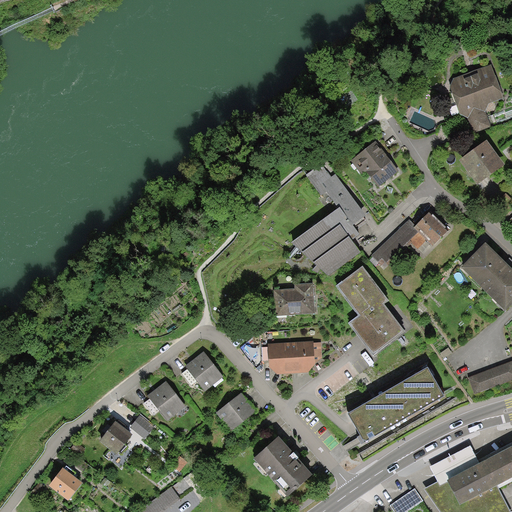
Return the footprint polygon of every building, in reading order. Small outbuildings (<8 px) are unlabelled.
[(490,68),(452,83),(463,112),(470,115),(472,123),(478,125),(482,125),(483,128),(490,126),(484,111),(488,103),(502,98),(490,68)] [(398,172),(376,143),(352,162),(362,175),(366,172),(378,187),(398,172)] [(486,144),(462,162),(478,183),(503,165),(486,144)] [(338,209),(351,227),(353,226),(366,217),(336,175),(332,177),(323,165),(306,177),(320,197),(326,193),(338,209)] [(511,200),(506,195),(498,204),(506,212),(511,206),(511,200)] [(329,276),(360,252),(352,241),(360,235),(353,226),(351,227),(338,209),(292,244),(329,276)] [(430,216),(415,230),(419,233),(432,247),(447,233),(430,216)] [(419,233),(415,230),(408,223),(373,257),(378,262),(381,259),(387,264),(419,233)] [(511,305),(511,273),(486,247),(463,270),(506,312),(511,305)] [(362,268),(338,286),(361,317),(352,324),(375,355),(404,333),(383,304),(387,301),(362,268)] [(295,292),(274,294),(276,318),(314,315),(312,287),(295,288),(295,292)] [(312,345),(269,347),(270,369),(277,375),(308,373),(313,367),(313,366),(312,345)] [(312,345),(313,366),(321,359),(320,345),(312,345)] [(204,352),(185,366),(188,369),(197,382),(204,391),(223,376),(204,352)] [(511,364),(468,379),(473,394),(511,380),(511,364)] [(197,382),(188,369),(182,373),(192,386),(197,382)] [(428,369),(349,413),(366,442),(444,398),(428,369)] [(167,382),(148,397),(150,399),(145,403),(154,415),(159,411),(167,421),(186,406),(167,382)] [(241,394),(216,414),(231,432),(256,412),(241,394)] [(116,423),(101,442),(118,455),(132,435),(116,423)] [(313,475),(279,438),(256,460),(289,496),(313,475)] [(438,481),(425,488),(440,511),(510,511),(497,485),(511,477),(511,446),(479,463),(470,446),(431,467),(438,481)] [(61,473),(49,489),(66,501),(78,485),(61,473)] [(192,474),(142,511),(163,511),(199,484),(192,474)] [(415,489),(391,505),(395,511),(405,511),(423,501),(415,489)]
